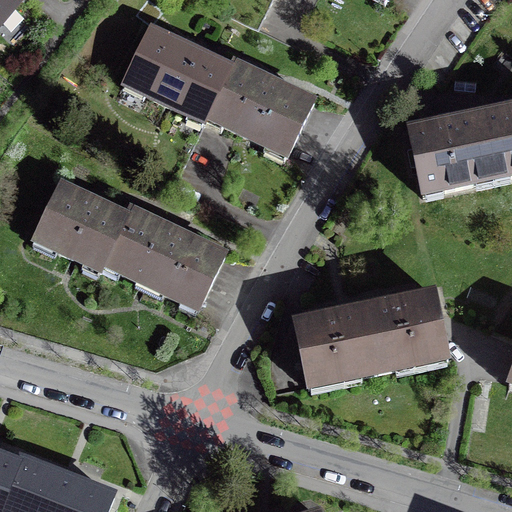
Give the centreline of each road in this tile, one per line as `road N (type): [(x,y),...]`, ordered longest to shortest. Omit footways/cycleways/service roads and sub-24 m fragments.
road 1 (residential): [(451,0),(193,419)]
road 2 (residential): [(493,511),(193,419)]
road 3 (residential): [(193,419),(0,361)]
road 4 (unknown): [(213,133),(200,174),(288,256)]
